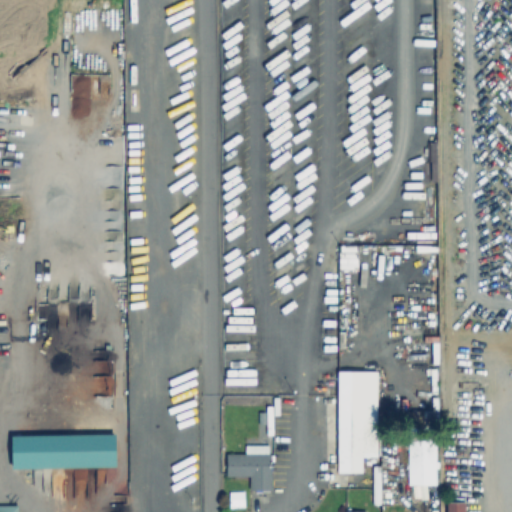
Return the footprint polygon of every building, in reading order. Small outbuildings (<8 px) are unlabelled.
[(345,223),(345,213),(393,214),(393,224),(345,223)] [(378,371),(377,456),(363,456),(363,473),(337,473),(338,371),(378,371)] [(424,411),(424,427),(408,427),(408,411),(424,411)] [(115,435),(116,468),(15,470),(15,437),(115,435)] [(437,441),(437,484),(409,484),(409,441),(437,441)] [(274,447),(271,491),(251,490),(251,477),(229,476),(230,453),(249,454),(249,446),(274,447)] [(468,501),(468,511),(447,511),(447,501),(468,501)]
